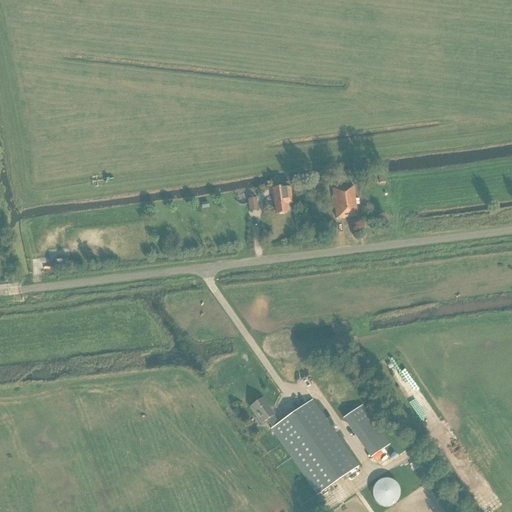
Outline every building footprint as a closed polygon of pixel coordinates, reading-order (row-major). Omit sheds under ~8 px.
[(293,204),(291,188),(290,188),(289,183),(283,184),(283,188),(273,189),(274,198),(275,206),(276,206),(277,215),(286,213),(285,205),(293,204)] [(336,219),(357,217),(353,187),(333,189),(336,219)] [(248,199),(250,211),(258,210),(256,198),(248,199)] [(69,264),(68,256),(56,258),(57,266),(69,264)] [(273,416),(274,415),(262,399),(250,408),(261,424),(267,420),(273,428),(271,429),(317,495),(358,466),(312,401),(279,424),(273,416)] [(373,456),(389,445),(362,406),(346,418),(373,456)] [(376,484),(375,485),(373,486),(373,488),(372,489),(371,491),(371,493),(371,495),(371,497),(372,499),(373,501),(374,503),(376,505),(378,506),(379,507),(381,508),(384,508),(386,508),(388,508),(390,507),(392,507),(393,506),(395,504),(396,503),(397,502),(398,500),(398,499),(399,497),(399,495),(399,494),(399,492),(398,490),(398,488),(397,487),(396,485),(395,484),(394,483),(392,482),(391,482),(390,481),(389,481),(387,480),(386,480),(385,480),(383,480),(382,481),(380,481),(379,482),(377,483),(376,484)]
